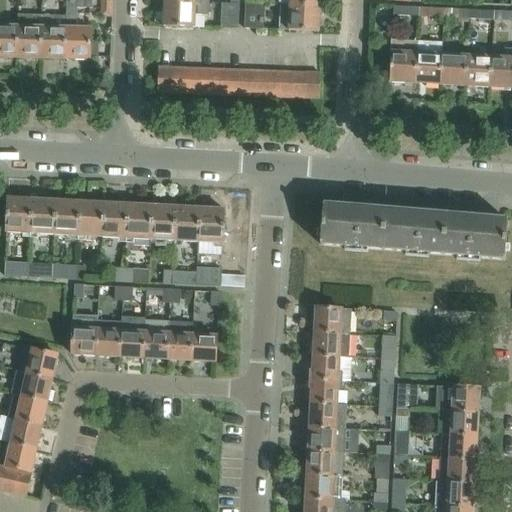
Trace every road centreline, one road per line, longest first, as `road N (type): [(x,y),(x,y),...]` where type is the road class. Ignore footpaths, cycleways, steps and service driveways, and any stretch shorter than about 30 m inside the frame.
road 1 (residential): [(56,479),(81,384),(258,391)]
road 2 (residential): [(258,391),(271,168)]
road 3 (residential): [(354,174),(360,0)]
road 4 (residential): [(124,0),(118,158)]
road 5 (residential): [(511,187),(354,174)]
road 6 (residential): [(271,168),(118,158)]
road 7 (residential): [(251,511),(258,391)]
